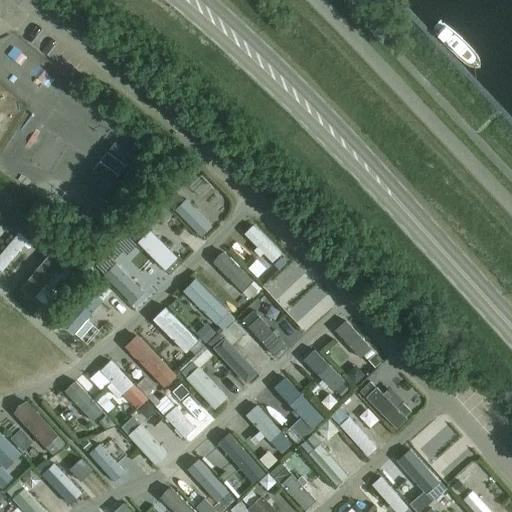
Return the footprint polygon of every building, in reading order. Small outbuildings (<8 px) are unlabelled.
[(11,42),(4,51),(16,61),(24,52),(11,42)] [(0,219),(1,218),(16,232),(29,217),(0,191),(0,219)] [(198,234),(206,225),(190,209),(194,206),(187,199),(184,202),(182,201),(175,194),(166,202),(174,210),(198,234)] [(159,195),(149,201),(160,218),(170,212),(159,195)] [(280,253),(252,225),(244,233),(257,246),(263,252),(272,261),(280,253)] [(0,253),(0,268),(2,270),(27,239),(18,231),(0,253)] [(149,231),(139,240),(166,267),(176,257),(149,231)] [(20,288),(33,299),(68,258),(67,257),(72,251),(60,240),(20,288)] [(249,277),(225,251),(216,259),(240,286),(249,277)] [(129,300),(139,290),(128,278),(133,272),(127,266),(122,272),(117,267),(107,277),(129,300)] [(225,307),(197,278),(189,287),(201,300),(216,315),(225,307)] [(297,322),(311,310),(283,280),(270,292),(297,322)] [(57,317),(68,327),(100,292),(90,283),(57,317)] [(199,339),(168,308),(157,318),(189,349),(199,339)] [(281,344),(257,317),(246,327),(271,353),(281,344)] [(371,348),(345,319),(334,329),(360,358),(371,348)] [(164,386),(176,375),(137,334),(124,346),(164,386)] [(224,338),(214,348),(244,380),(246,378),(247,380),(255,373),(253,371),(255,370),(224,338)] [(345,380),(313,349),(303,359),(334,390),(345,380)] [(98,369),(89,378),(103,391),(107,387),(118,398),(122,393),(137,408),(148,398),(133,383),(110,360),(99,370),(98,369)] [(186,378),(214,408),(226,397),(198,367),(186,378)] [(285,377),(274,387),(312,427),(323,417),(285,377)] [(92,420),(102,411),(75,380),(64,390),(92,420)] [(407,418),(405,416),(410,411),(402,403),(397,408),(388,398),(392,395),(386,390),(383,393),(376,386),(375,386),(370,381),(360,390),(366,396),(365,396),(397,428),(407,418)] [(52,455),(65,443),(26,400),(18,404),(13,412),(52,455)] [(256,404),(245,414),(260,430),(254,435),(259,440),(264,435),(269,441),(270,440),(280,451),(291,441),(256,404)] [(195,427),(175,405),(164,415),(184,437),(195,427)] [(367,455),(376,447),(339,407),(330,415),(367,455)] [(66,418),(74,429),(85,421),(76,410),(66,418)] [(316,427),(326,435),(334,425),(324,417),(316,427)] [(128,435),(155,464),(167,453),(140,423),(128,435)] [(441,423),(429,434),(463,472),(475,462),(441,423)] [(21,453),(0,432),(0,462),(6,469),(21,453)] [(265,472),(229,432),(217,442),(253,483),(265,472)] [(345,474),(312,437),(302,447),(334,484),(345,474)] [(115,480),(124,472),(105,450),(108,447),(103,441),(99,444),(97,441),(88,449),(115,480)] [(270,464),(276,451),(262,445),(257,457),(270,464)] [(433,478),(408,450),(397,460),(411,475),(417,482),(423,488),(433,478)] [(69,505),(79,496),(54,469),(52,470),(48,466),(49,465),(43,459),(35,466),(45,477),(44,477),(69,505)] [(199,459),(187,470),(206,490),(202,494),(210,502),(214,499),(217,502),(229,492),(199,459)] [(305,510),(316,500),(303,486),(308,482),(302,476),(297,480),(286,468),(281,463),(270,473),(274,477),(305,510)] [(411,511),(380,476),(371,483),(389,504),(394,509),(396,511),(411,511)] [(25,511),(46,511),(17,480),(6,490),(13,497),(12,498),(25,511)] [(196,511),(169,486),(159,497),(175,511),(196,511)] [(228,503),(235,511),(240,511),(248,506),(239,494),(228,503)] [(247,507),(251,511),(278,511),(262,494),(258,497),(249,506),(247,507)] [(486,511),(470,495),(461,503),(469,511),(486,511)] [(379,511),(372,500),(364,506),(367,511),(379,511)] [(132,511),(123,502),(112,511),(132,511)] [(154,502),(147,511),(163,511),(165,510),(154,502)]
